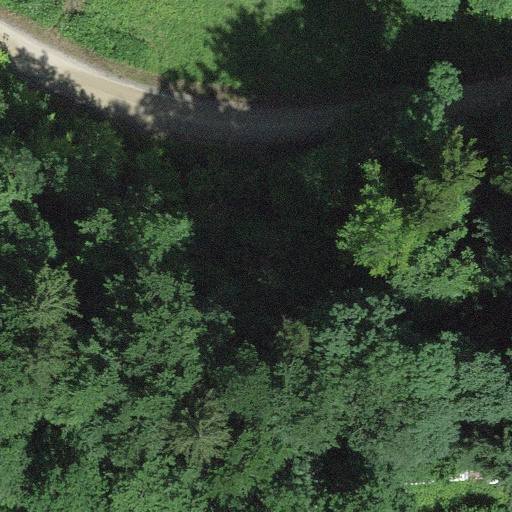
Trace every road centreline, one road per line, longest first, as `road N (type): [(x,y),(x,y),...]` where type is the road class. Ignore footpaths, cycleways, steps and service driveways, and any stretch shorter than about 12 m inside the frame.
road 1 (track): [(511,93),(331,124),(213,127),(127,106),(0,36)]
road 2 (track): [(0,492),(262,508),(511,501)]
